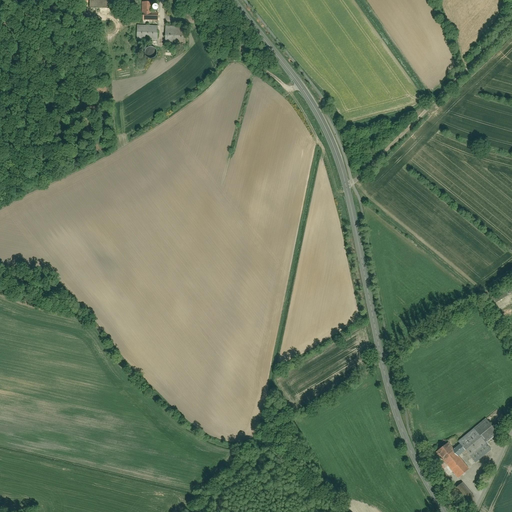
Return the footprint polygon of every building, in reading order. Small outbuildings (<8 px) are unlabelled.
[(133,25),(133,39),(156,40),(157,27),(133,25)] [(166,27),(164,42),(185,44),(187,28),(166,27)] [(504,416),(497,411),(492,417),(499,422),(504,416)] [(486,442),(499,433),(489,419),(476,428),(486,442)] [(473,461),(491,448),(486,442),(476,428),(459,441),(461,445),(466,451),(473,461)] [(450,442),(438,451),(458,477),(469,469),(459,455),(455,450),(450,442)] [(455,450),(459,455),(466,451),(461,445),(455,450)]
